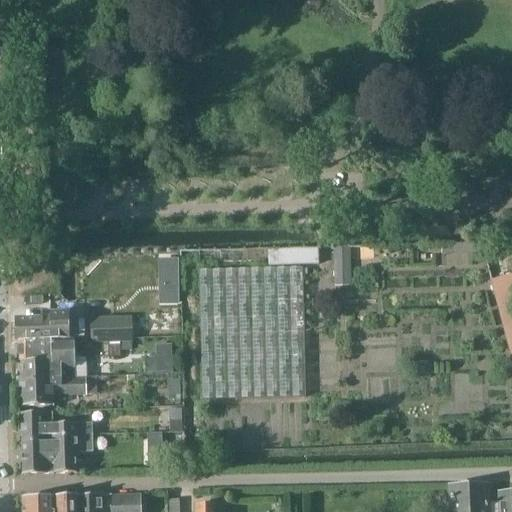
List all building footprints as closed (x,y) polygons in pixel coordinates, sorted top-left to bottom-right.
[(349,280),(348,258),(350,258),(368,258),(368,247),(348,247),(333,248),(334,281),(349,280)] [(267,250),(267,265),(317,265),(316,249),(267,250)] [(179,274),(179,270),(178,262),(161,263),(161,271),(161,275),(179,274)] [(267,267),(198,268),(198,273),(200,397),(303,396),(301,273),(301,266),(267,267)] [(511,359),(511,277),(491,283),(511,359)] [(18,344),(52,343),(68,342),(67,317),(51,317),(51,322),(17,323),(18,344)] [(89,346),(99,345),(102,345),(113,345),(120,345),(131,344),(130,319),(88,320),(89,346)] [(19,382),(74,381),(74,369),(73,342),(68,342),(52,343),(52,363),(18,364),(18,372),(17,372),(17,382),(19,382)] [(18,364),(52,363),(52,343),(18,344),(18,364)] [(113,345),(102,345),(103,358),(121,358),(120,345),(113,345)] [(19,409),(54,408),(54,398),(86,397),(85,380),(74,381),(19,382),(19,409)] [(183,410),(170,411),(171,421),(183,421),(183,410)] [(53,427),(53,415),(19,416),(21,446),(54,445),(53,437),(92,436),(92,426),(53,427)] [(162,435),(147,435),(147,447),(162,447),(162,435)] [(74,462),(74,453),(93,453),(92,436),(53,437),(54,445),(21,446),(22,476),(83,474),(82,461),(74,462)] [(487,508),(486,487),(450,489),(451,511),(511,511),(511,494),(498,495),(499,508),(487,508)] [(78,511),(79,497),(54,498),(54,511),(78,511)] [(80,498),(79,497),(78,511),(111,511),(111,500),(111,497),(106,497),(80,498)] [(54,511),(54,498),(22,499),(22,511),(54,511)] [(141,499),(111,500),(111,511),(141,511),(141,502),(141,499)] [(179,511),(179,502),(167,502),(167,511),(179,511)]
